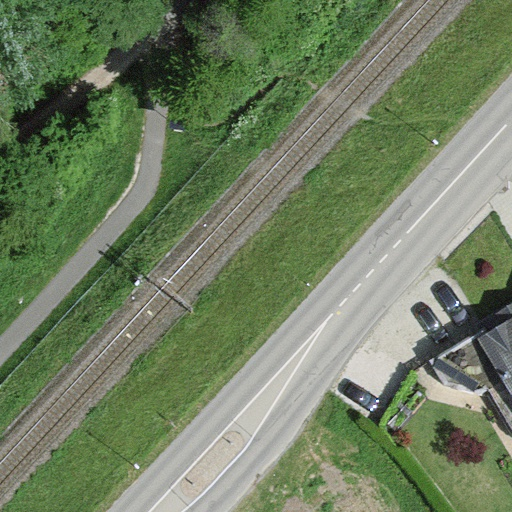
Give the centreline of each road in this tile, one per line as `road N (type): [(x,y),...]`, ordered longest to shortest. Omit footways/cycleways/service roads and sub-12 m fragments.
road 1 (tertiary): [(150,511),(511,119)]
road 2 (track): [(163,35),(65,110),(0,145)]
